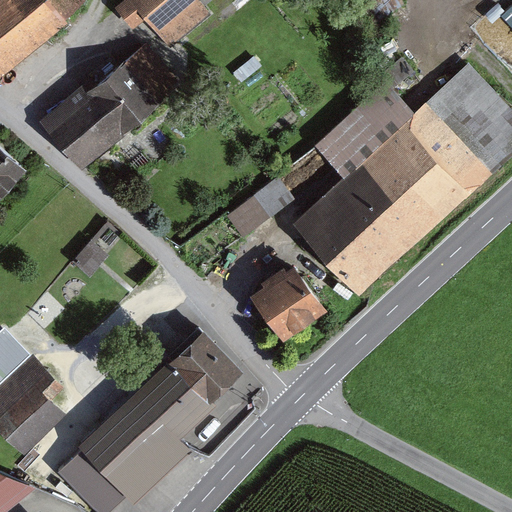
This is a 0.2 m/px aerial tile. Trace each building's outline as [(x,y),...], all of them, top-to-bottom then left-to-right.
[(0,0),(0,75),(76,21),(70,12),(84,2),(82,0),(0,0)] [(126,0),(122,4),(135,22),(148,12),(170,40),(210,8),(203,0),(126,0)] [(511,5),(503,14),(511,23),(511,5)] [(397,34),(404,55),(426,47),(419,26),(397,34)] [(150,43),(54,120),(88,162),(184,85),(150,43)] [(511,162),(511,102),(477,63),(418,114),(392,84),(323,144),(352,177),(301,222),(363,292),(511,162)] [(0,203),(32,166),(0,139),(0,203)] [(326,165),(325,151),(289,153),(291,180),(296,180),(296,188),(332,186),(331,165),(326,165)] [(283,179),(227,214),(240,234),(296,199),(283,179)] [(111,256),(94,243),(81,260),(98,273),(111,256)] [(336,312),(303,263),(262,290),(295,339),(336,312)] [(28,349),(8,327),(0,334),(0,417),(27,447),(71,407),(58,392),(69,382),(34,344),(28,349)] [(87,447),(64,467),(102,511),(116,511),(133,498),(138,503),(201,450),(188,434),(223,405),(217,398),(248,372),(213,330),(174,363),(170,359),(78,436),(87,447)] [(0,468),(0,511),(3,511),(38,486),(0,468)]
